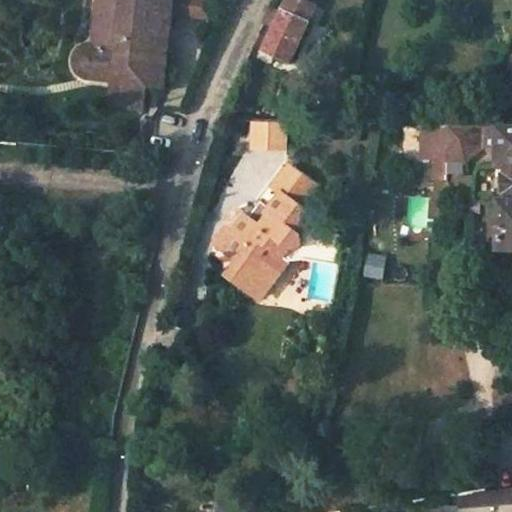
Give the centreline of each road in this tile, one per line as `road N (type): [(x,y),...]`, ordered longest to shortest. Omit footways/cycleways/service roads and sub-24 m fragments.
road 1 (residential): [(255,0),(127,393),(116,511)]
road 2 (unknown): [(183,205),(129,192),(0,185)]
